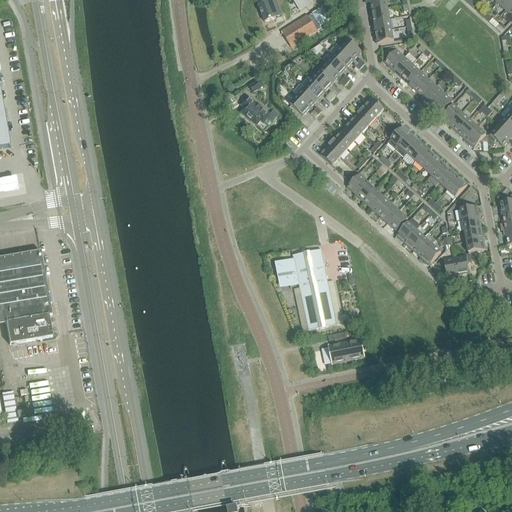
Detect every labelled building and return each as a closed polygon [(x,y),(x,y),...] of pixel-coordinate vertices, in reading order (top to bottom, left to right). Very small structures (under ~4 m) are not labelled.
[(275,0),(273,0),(258,6),(265,23),(282,16),(275,0)] [(291,0),(287,3),(294,15),(313,3),(312,1),(313,0),(291,0)] [(380,0),(369,2),(371,13),(388,10),(386,0),(380,0)] [(511,0),(501,0),(498,4),(506,11),(511,4),(511,0)] [(282,32),(281,32),(291,49),(292,48),(296,45),(296,46),(297,45),(301,42),(301,43),(301,42),(306,39),(307,39),(307,38),(312,35),(312,36),(312,35),(317,32),(319,35),(324,32),(323,31),(338,21),(328,6),(313,15),(312,14),(308,16),(307,16),(307,17),(303,19),(302,19),(302,20),(297,23),(297,22),(297,23),(292,26),(291,26),(291,27),(287,29),(286,29),(286,30),(282,32)] [(371,13),(373,23),(390,20),(388,10),(371,13)] [(373,23),(375,34),(392,31),(390,20),(373,23)] [(392,31),(375,34),(377,45),(394,42),(392,31)] [(362,53),(349,41),(341,49),(354,61),(362,53)] [(354,61),(341,49),(337,45),(330,54),(334,57),(347,69),(354,61)] [(385,64),(393,71),(405,58),(397,51),(396,49),(389,50),(391,57),(385,64)] [(347,69),(334,57),(327,65),(340,77),(347,69)] [(405,58),(393,71),(401,79),(413,66),(405,58)] [(319,73),(332,85),(340,77),(327,65),(319,73)] [(401,79),(409,86),(421,73),(413,66),(401,79)] [(319,73),(312,81),(325,93),(332,85),(319,73)] [(409,86),(417,93),(429,80),(421,73),(409,86)] [(417,93),(425,100),(437,87),(429,80),(417,93)] [(260,81),(249,88),(253,94),(264,87),(260,81)] [(312,81),(305,89),(318,101),(325,93),(312,81)] [(425,100),(433,108),(445,95),(437,87),(425,100)] [(305,89),(298,97),(311,109),(318,101),(305,89)] [(0,150),(10,148),(0,90),(0,150)] [(445,95),(433,108),(441,115),(453,102),(445,95)] [(244,109),(240,114),(257,127),(261,122),(264,125),(271,116),(248,97),(241,106),(244,109)] [(311,109),(298,97),(290,105),(303,117),(311,109)] [(371,99),(363,107),(376,119),(384,111),(371,99)] [(363,107),(356,115),(369,127),(376,119),(363,107)] [(442,120),(450,127),(462,114),(453,107),(442,120)] [(450,127),(458,135),(470,122),(462,114),(450,127)] [(356,115),(349,123),(362,135),(369,127),(356,115)] [(511,126),(505,120),(498,128),(511,140),(511,138),(511,126)] [(458,135),(466,142),(478,129),(470,122),(458,135)] [(349,123),(342,131),(355,143),(362,135),(349,123)] [(391,141),(387,144),(396,152),(399,148),(411,135),(403,128),(391,141)] [(490,136),(488,136),(489,143),(494,143),(496,141),(503,148),(511,140),(498,128),(490,136)] [(478,129),(466,142),(474,149),(481,142),(483,144),(489,143),(488,136),(486,136),(478,129)] [(342,131),(335,139),(347,151),(355,143),(342,131)] [(399,148),(396,152),(404,159),(407,155),(419,142),(411,135),(399,148)] [(335,139),(327,147),(340,159),(347,151),(335,139)] [(407,155),(415,163),(427,150),(419,142),(407,155)] [(340,159),(327,147),(320,156),(333,167),(340,159)] [(415,163),(423,170),(435,157),(427,150),(415,163)] [(423,170),(431,177),(443,164),(435,157),(423,170)] [(443,164),(431,177),(439,184),(451,171),(443,164)] [(451,171),(439,184),(447,192),(459,178),(451,171)] [(348,188),(356,196),(368,183),(359,175),(348,188)] [(459,178),(447,192),(455,199),(467,186),(459,178)] [(376,190),(368,183),(356,196),(364,203),(376,190)] [(372,210),(384,197),(376,190),(364,203),(372,210)] [(499,203),(501,215),(511,212),(511,195),(506,202),(499,203)] [(372,210),(380,218),(392,205),(384,197),(372,210)] [(461,211),(463,222),(480,218),(478,207),(469,209),(463,204),(459,209),(461,211)] [(380,218),(388,225),(400,212),(392,205),(380,218)] [(400,212),(388,225),(396,232),(408,219),(400,212)] [(511,212),(501,215),(503,225),(511,223),(511,212)] [(463,222),(464,232),(482,229),(480,218),(463,222)] [(412,220),(397,237),(405,245),(417,232),(416,231),(421,227),(412,220)] [(511,223),(503,225),(500,226),(501,232),(503,232),(504,232),(505,236),(511,234),(511,223)] [(464,232),(466,243),(484,240),(482,229),(464,232)] [(405,245),(413,252),(425,239),(417,232),(405,245)] [(413,252),(421,259),(433,246),(425,239),(413,252)] [(466,243),(468,254),(476,253),(486,251),(484,240),(466,243)] [(433,246),(421,259),(429,267),(441,254),(433,246)] [(309,332),(308,332),(308,333),(337,327),(337,326),(336,326),(321,252),(321,251),(293,257),(295,262),(278,266),(282,287),(299,283),(309,332)] [(0,325),(0,326),(4,325),(6,325),(10,346),(37,341),(52,338),(52,337),(51,329),(50,327),(49,317),(52,316),(51,314),(50,306),(50,304),(51,304),(50,296),(48,296),(48,293),(49,293),(48,285),(46,286),(40,252),(37,253),(13,257),(0,258),(0,325)] [(466,257),(455,259),(458,277),(469,275),(467,265),(470,264),(476,255),(476,253),(468,254),(466,257)] [(458,277),(455,259),(444,261),(443,260),(438,265),(446,272),(447,279),(458,277)] [(328,348),(332,366),(365,359),(361,341),(328,348)] [(17,412),(18,419),(19,419),(31,417),(30,411),(30,410),(17,412)] [(196,511),(191,478),(185,479),(190,511),(196,511)]
